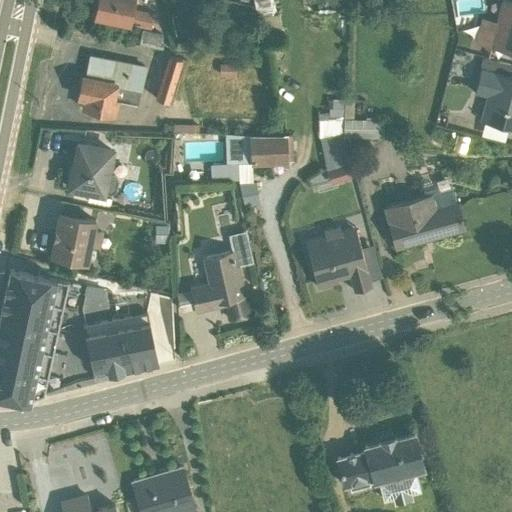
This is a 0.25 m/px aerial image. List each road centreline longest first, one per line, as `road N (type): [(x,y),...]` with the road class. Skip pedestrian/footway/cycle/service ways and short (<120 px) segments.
road 1 (residential): [(0,423),(63,413),(511,289)]
road 2 (primary): [(0,153),(28,0)]
